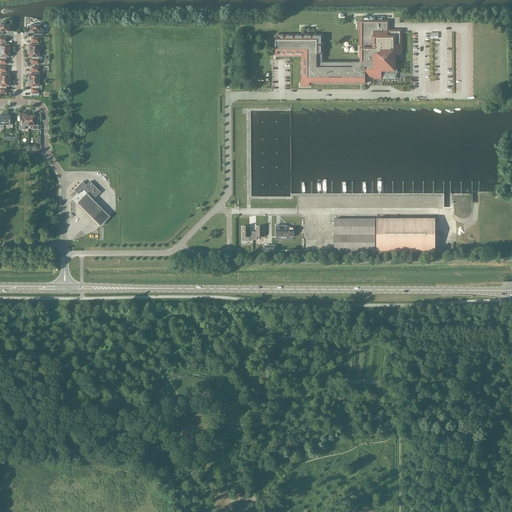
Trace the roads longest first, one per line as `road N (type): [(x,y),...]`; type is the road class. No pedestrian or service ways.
road 1 (primary): [(506,291),(144,288)]
road 2 (track): [(509,382),(267,381)]
road 3 (unclassified): [(227,89),(228,190),(213,210)]
